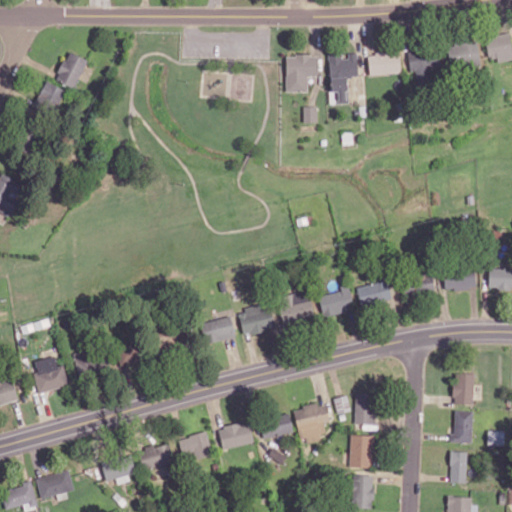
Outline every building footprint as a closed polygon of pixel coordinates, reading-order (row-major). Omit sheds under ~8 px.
[(511,59),(511,52),(510,32),(484,35),(487,57),(496,57),(497,61),(511,59)] [(447,45),(450,69),(480,65),(477,41),(447,45)] [(440,67),(438,49),(407,53),(410,71),(440,67)] [(55,79),(74,88),(87,59),(68,50),(55,79)] [(356,52),(344,53),(344,52),(328,53),(330,103),(348,102),(347,76),(357,76),(356,52)] [(400,73),(399,52),(368,53),(368,74),(400,73)] [(286,91),(307,91),(307,75),(317,75),(317,54),(285,55),(286,91)] [(33,103),(52,114),(65,90),(47,80),(33,103)] [(303,122),(316,121),(316,105),(303,106),(303,122)] [(0,174),(0,211),(11,215),(22,182),(0,174)] [(475,288),(475,267),(443,269),(444,289),(475,288)] [(511,287),(511,267),(489,267),(488,287),(511,287)] [(403,293),(433,292),(433,274),(402,274),(403,293)] [(356,286),(360,305),(391,299),(387,280),(356,286)] [(317,295),(324,317),(354,308),(348,286),(317,295)] [(277,297),(283,323),(314,316),(308,290),(277,297)] [(237,310),(244,335),(275,327),(268,302),(237,310)] [(200,323),(206,344),(235,335),(229,315),(200,323)] [(73,356),(79,377),(110,369),(105,348),(73,356)] [(37,371),(33,373),(39,393),(68,384),(62,364),(57,365),(54,355),(34,361),(37,371)] [(452,403),(473,403),(474,373),(453,372),(452,403)] [(12,378),(1,381),(0,378),(0,403),(18,399),(12,378)] [(374,424),(375,393),(355,392),(354,423),(374,424)] [(301,443),(320,440),(319,433),(325,432),(323,421),(328,421),(325,402),(295,408),(301,443)] [(472,410),(454,410),(453,434),(449,434),(449,441),(471,442),(472,410)] [(262,436),(292,433),(290,414),(260,417),(262,436)] [(253,441),(248,420),(218,428),(223,449),(253,441)] [(178,439),(182,453),(193,450),(195,460),(213,455),(206,430),(178,439)] [(372,466),(373,434),(349,434),(349,466),(372,466)] [(142,470),(153,467),(156,477),(170,473),(167,463),(174,461),(169,442),(137,450),(142,470)] [(465,482),(466,451),(450,450),(449,481),(465,482)] [(105,480),(115,477),(117,484),(129,480),(128,474),(135,472),(130,455),(101,462),(105,480)] [(74,489),(68,469),(36,478),(41,498),(74,489)] [(373,475),(352,474),(352,506),(372,507),(373,475)] [(5,507),(23,504),(24,510),(37,508),(32,482),(1,488),(5,507)] [(446,511),(475,511),(476,504),(471,504),(471,495),(447,495),(446,511)]
